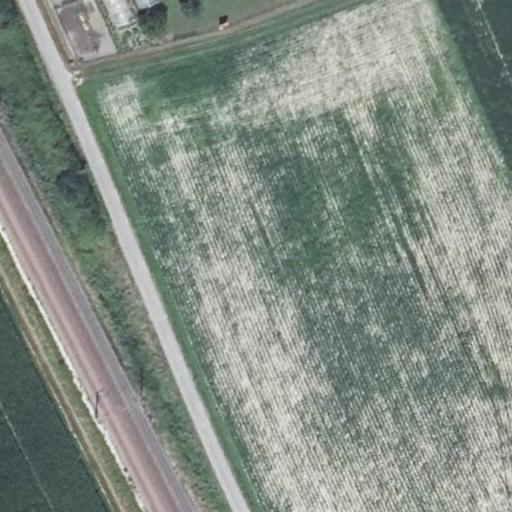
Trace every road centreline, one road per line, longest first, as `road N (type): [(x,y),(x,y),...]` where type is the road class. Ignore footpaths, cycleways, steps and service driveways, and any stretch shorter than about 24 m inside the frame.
road 1 (unclassified): [(240,511),(26,0)]
road 2 (track): [(0,270),(122,511)]
